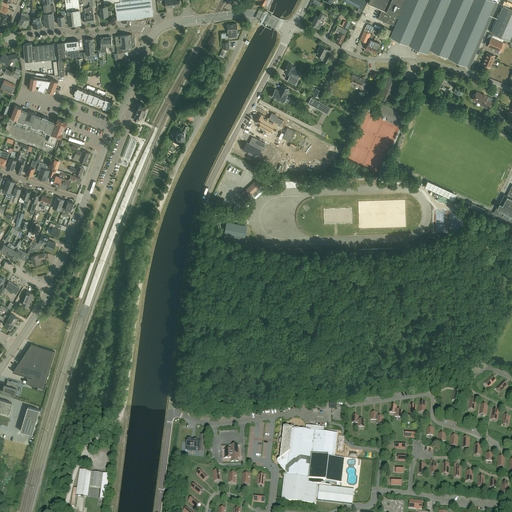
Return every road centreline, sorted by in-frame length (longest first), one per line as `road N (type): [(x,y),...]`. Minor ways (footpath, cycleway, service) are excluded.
road 1 (unclassified): [(64,511),(81,456),(123,410),(158,212),(252,14)]
road 2 (tertiary): [(170,412),(201,205),(292,27)]
road 3 (unclassified): [(511,89),(416,60),(357,57),(307,30)]
road 4 (residential): [(511,452),(437,422),(428,394),(333,413)]
road 5 (residential): [(152,35),(138,28),(57,29),(10,38)]
